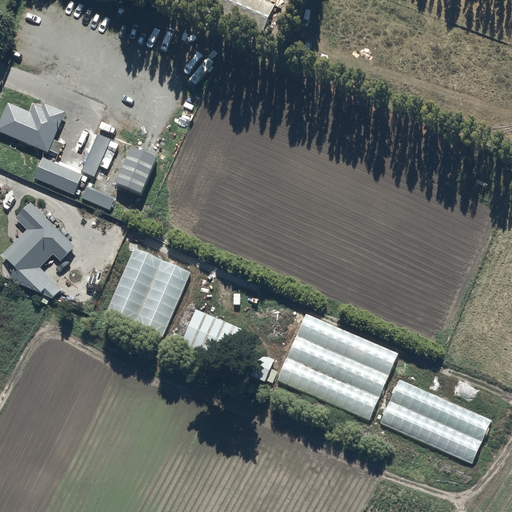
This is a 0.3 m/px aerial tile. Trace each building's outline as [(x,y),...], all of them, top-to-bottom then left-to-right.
[(262,0),(179,0),(262,35),(274,5),(262,0)] [(97,93),(95,99),(116,107),(119,101),(97,93)] [(9,105),(0,124),(0,134),(47,156),(49,152),(58,155),(62,146),(53,141),(65,114),(44,105),(41,110),(33,107),(29,115),(9,105)] [(104,124),(102,131),(125,137),(126,130),(104,124)] [(156,133),(134,132),(133,140),(156,141),(156,133)] [(110,141),(97,136),(83,174),(103,182),(106,173),(99,170),(110,141)] [(83,176),(42,160),(34,181),(74,197),(83,176)] [(87,187),(81,199),(110,212),(115,200),(87,187)] [(31,205),(15,220),(27,233),(2,257),(16,272),(9,278),(16,285),(52,301),(61,292),(40,269),(54,255),(60,262),(74,249),(31,205)] [(162,260),(134,248),(106,313),(134,325),(162,260)] [(190,272),(162,260),(134,325),(163,337),(190,272)] [(243,331),(197,311),(185,339),(231,358),(243,331)] [(306,314),(296,336),(389,375),(398,353),(306,314)] [(296,336),(287,358),(380,398),(389,375),(296,336)] [(274,362),(255,353),(249,366),(269,374),(274,362)] [(287,358),(277,380),(370,420),(380,398),(287,358)] [(400,380),(390,402),(482,442),(491,420),(400,380)] [(390,402),(381,423),(472,463),(482,442),(390,402)]
